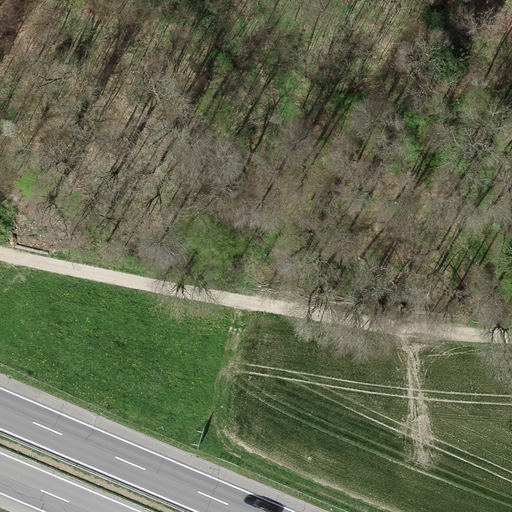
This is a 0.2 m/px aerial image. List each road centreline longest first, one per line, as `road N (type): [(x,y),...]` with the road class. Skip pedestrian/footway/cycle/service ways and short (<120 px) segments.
road 1 (track): [(0,258),(367,331),(511,344)]
road 2 (track): [(363,511),(252,465),(225,442),(223,399),(250,310)]
road 3 (motorway): [(247,511),(0,407)]
